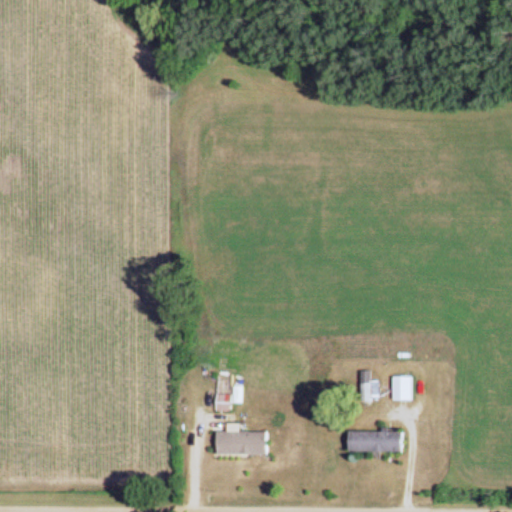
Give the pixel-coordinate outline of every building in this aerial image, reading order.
[(382,402),(382,383),(374,383),(374,374),(365,374),(365,402),(382,402)] [(416,379),(397,379),(397,403),(416,403),(416,379)] [(234,414),(234,397),(221,397),(220,414),(234,414)] [(407,453),(407,433),(353,433),(353,453),(407,453)] [(221,458),(271,458),(271,434),(221,434),(221,458)]
